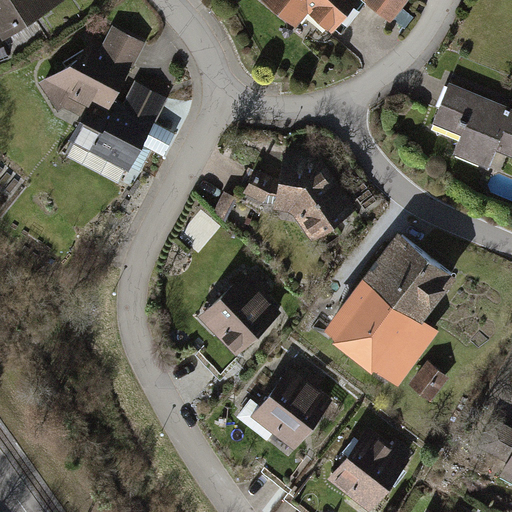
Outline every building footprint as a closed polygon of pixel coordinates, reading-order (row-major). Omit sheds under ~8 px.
[(0,0),(0,34),(3,40),(65,0),(0,0)] [(262,0),(297,28),(309,13),(332,31),(356,0),(262,0)] [(361,0),(392,23),(409,0),(361,0)] [(78,59),(39,83),(58,111),(65,107),(83,115),(68,140),(129,172),(168,97),(136,80),(124,103),(115,99),(132,67),(134,68),(147,43),(112,25),(100,49),(98,41),(76,55),(78,59)] [(511,106),(450,82),(432,124),(462,136),(455,154),(490,168),(497,151),(511,156),(511,106)] [(321,158),(284,152),(280,180),(256,168),(243,192),(264,203),(275,203),(275,209),(291,212),(313,243),(358,209),(321,158)] [(225,191),(214,211),(226,222),(238,198),(225,191)] [(399,231),(325,328),(336,337),(333,340),(372,370),(375,366),(400,385),(442,330),(428,319),(460,277),(399,231)] [(243,273),(198,316),(237,356),(282,313),(243,273)] [(450,377),(428,360),(409,383),(431,402),(450,377)] [(251,399),(236,417),(268,441),(273,434),(295,450),(334,400),(290,367),(260,406),(251,399)] [(511,425),(492,416),(476,447),(508,463),(500,477),(511,483),(511,425)] [(368,427),(327,480),(369,511),(410,459),(368,427)]
